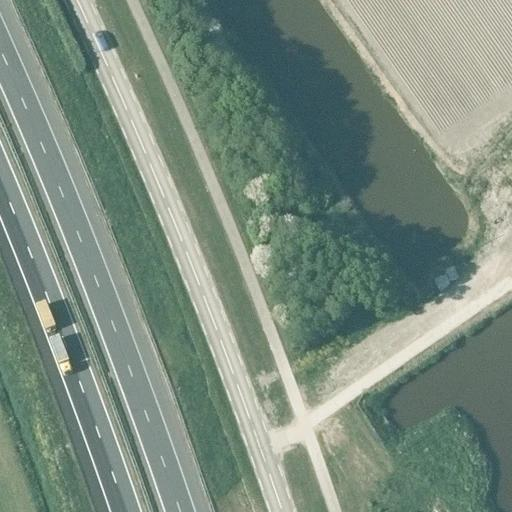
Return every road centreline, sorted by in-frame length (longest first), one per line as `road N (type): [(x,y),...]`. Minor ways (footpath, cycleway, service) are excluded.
road 1 (tertiary): [(281,511),(170,215),(73,0)]
road 2 (motorway): [(178,511),(0,48)]
road 3 (motorway): [(0,179),(124,511)]
